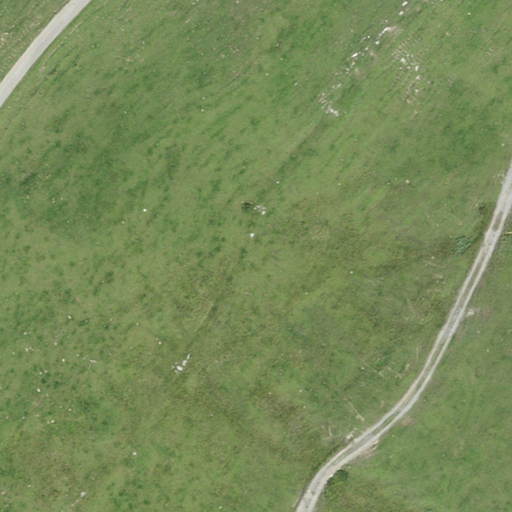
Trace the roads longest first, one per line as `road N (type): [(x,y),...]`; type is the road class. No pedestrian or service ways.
road 1 (track): [(304,511),(328,470),(396,414),(420,383),(511,183)]
road 2 (track): [(0,96),(81,0)]
